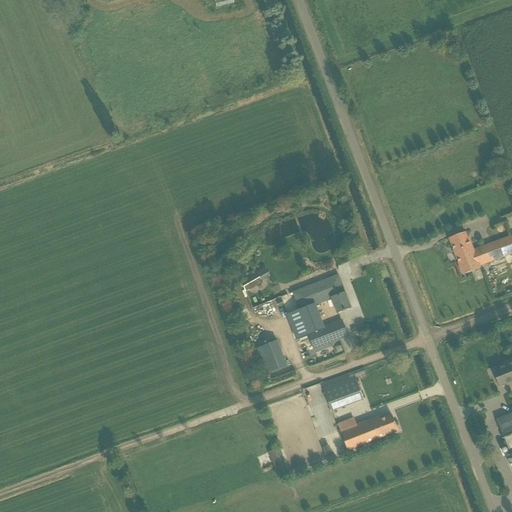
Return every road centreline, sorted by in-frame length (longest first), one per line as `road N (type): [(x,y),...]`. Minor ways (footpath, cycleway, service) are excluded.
road 1 (unclassified): [(492,511),(296,0)]
road 2 (track): [(511,311),(0,497)]
